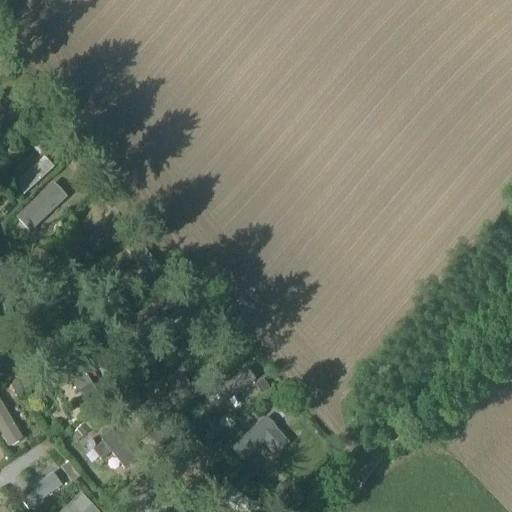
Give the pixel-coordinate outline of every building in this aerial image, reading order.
[(0,121),(9,116),(0,101),(0,121)] [(49,159),(20,185),(32,199),(61,172),(49,159)] [(39,234),(75,205),(58,185),(33,206),(39,213),(28,221),(39,234)] [(106,251),(127,239),(117,223),(97,235),(106,251)] [(201,359),(207,355),(201,345),(194,349),(201,359)] [(248,368),(220,390),(231,405),(259,382),(248,368)] [(172,410),(195,392),(189,384),(166,402),(172,410)] [(83,426),(75,433),(80,440),(88,433),(83,426)] [(73,471),(65,477),(71,485),(79,479),(73,471)] [(283,483),(274,492),(281,500),(291,492),(283,483)]
